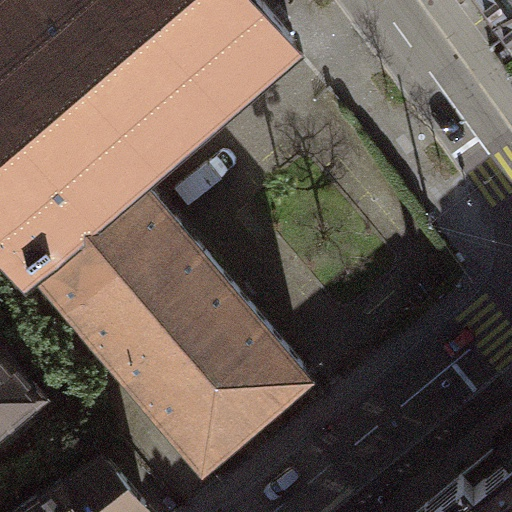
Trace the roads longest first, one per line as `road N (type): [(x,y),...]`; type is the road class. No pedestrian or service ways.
road 1 (tertiary): [(274,511),(511,312)]
road 2 (tertiary): [(378,0),(511,190)]
